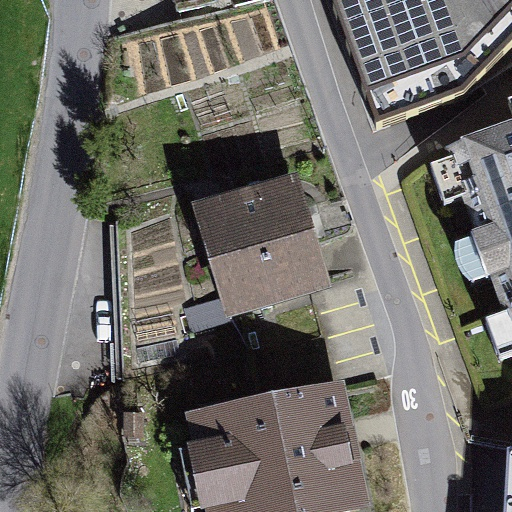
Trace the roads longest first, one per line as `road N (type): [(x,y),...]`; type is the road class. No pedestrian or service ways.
road 1 (residential): [(432,511),(433,477),(401,318),(295,0)]
road 2 (unclassified): [(80,0),(83,30),(8,433),(10,511)]
